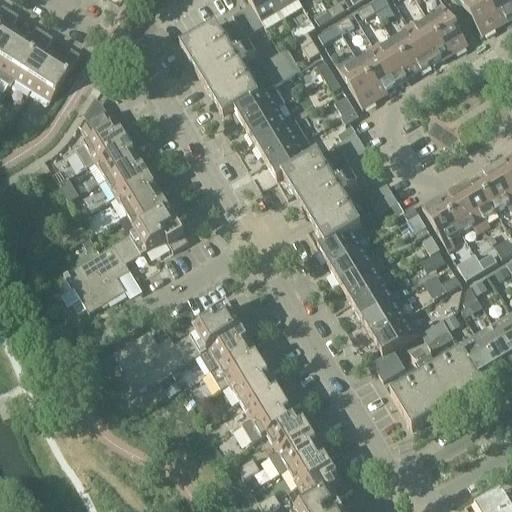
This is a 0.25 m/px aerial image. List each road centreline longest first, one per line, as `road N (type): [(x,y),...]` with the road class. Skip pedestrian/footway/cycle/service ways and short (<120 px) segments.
road 1 (residential): [(402,485),(261,255)]
road 2 (residential): [(247,232),(127,41)]
road 3 (residential): [(393,145),(378,117),(511,36)]
road 4 (residential): [(261,255),(407,167)]
road 5 (residential): [(393,145),(247,232)]
road 6 (residential): [(407,167),(422,193),(511,139)]
road 7 (residential): [(511,416),(402,485)]
road 8 (residential): [(146,310),(255,246)]
